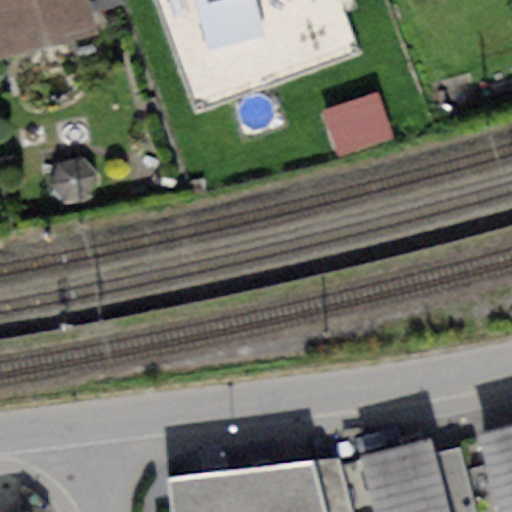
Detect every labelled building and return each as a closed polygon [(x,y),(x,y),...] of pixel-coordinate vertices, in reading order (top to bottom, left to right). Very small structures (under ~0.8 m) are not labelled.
[(0,0),(0,54),(94,31),(91,14),(86,0),(0,0)] [(118,0),(86,0),(91,14),(120,6),(118,0)] [(378,92),(323,111),(338,155),(394,136),(378,92)] [(511,511),(511,420),(476,429),(495,511),(511,511)] [(425,439),(362,455),(376,511),(444,511),(430,458),(425,439)] [(474,511),(459,451),(430,458),(444,511),(474,511)] [(351,511),(338,457),(166,476),(170,511),(351,511)]
